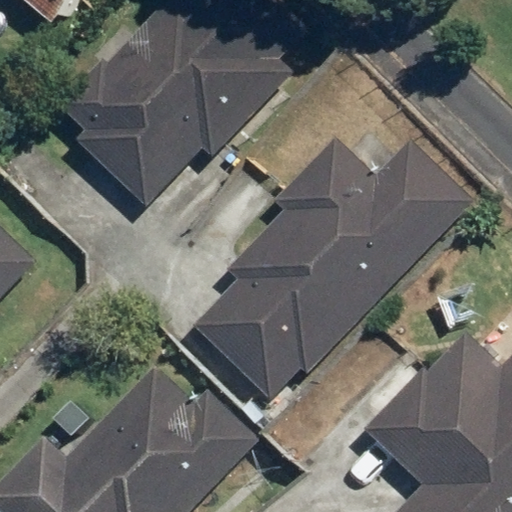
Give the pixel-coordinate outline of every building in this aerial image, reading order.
[(36,0),(68,26),(90,0),(36,0)] [(210,17),(69,143),(163,249),(305,122),(210,17)] [(242,289),(193,336),(269,412),(482,203),(402,123),(358,167),(326,135),(268,192),(284,208),(222,269),(242,289)] [(0,330),(56,278),(0,219),(0,330)] [(396,474),(374,496),(389,511),(511,511),(511,379),(465,331),(357,433),(396,474)] [(181,511),(253,439),(170,358),(68,462),(47,442),(0,489),(0,509),(3,511),(181,511)]
